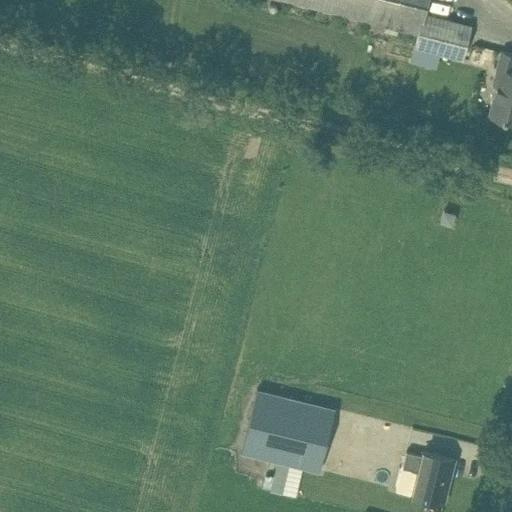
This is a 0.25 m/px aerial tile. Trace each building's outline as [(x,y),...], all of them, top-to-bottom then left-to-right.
[(284,0),(386,26),(398,29),(417,34),(410,59),(437,66),(440,52),(462,58),(467,40),(443,34),(447,18),(423,11),(426,0),(284,0)] [(386,26),(384,31),(396,34),(398,29),(386,26)] [(409,55),(411,45),(391,41),(389,51),(409,55)] [(511,54),(501,51),(492,84),(496,85),(488,115),(511,120),(511,70),(511,69),(511,54)] [(443,210),(440,221),(451,224),(454,213),(443,210)] [(257,389),(241,451),(319,471),(334,409),(257,389)] [(405,453),(396,490),(443,502),(454,459),(422,451),(421,457),(405,453)]
